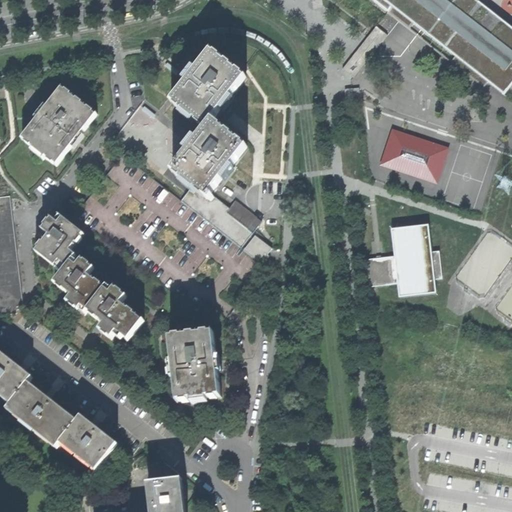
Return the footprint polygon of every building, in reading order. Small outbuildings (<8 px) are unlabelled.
[(372,0),(388,13),(394,6),(506,93),(511,85),(511,26),(479,0),(372,0)] [(198,123),(207,130),(214,121),(248,79),(245,76),(246,75),(239,70),(239,71),(233,68),(234,66),(229,62),(228,63),(222,59),(223,57),(218,54),(217,55),(213,52),(191,81),(174,103),(177,105),(176,106),(195,121),(196,120),(199,122),(198,123)] [(25,141),(61,168),(101,116),(65,89),(50,109),(25,141)] [(362,89),(354,90),(355,102),(355,103),(363,103),(362,89)] [(348,102),(355,102),(354,90),(347,91),(348,102)] [(273,170),(281,170),(283,114),(275,113),(273,170)] [(223,128),(214,121),(207,130),(195,146),(175,172),(179,174),(178,175),(184,180),(184,179),(194,187),(210,199),(213,195),(249,150),(245,147),(246,145),(240,141),(239,142),(234,138),(235,137),(229,132),(228,134),(222,130),(223,128)] [(438,184),(449,149),(394,132),(382,166),(438,184)] [(245,250),(243,248),(183,202),(124,156),(76,218),(200,314),(207,304),(226,319),(267,267),(264,265),(258,260),(245,250)] [(231,209),(213,195),(210,199),(194,187),(183,202),(243,248),(253,234),(249,231),(227,214),(231,209)] [(23,302),(12,197),(0,198),(0,316),(24,313),(23,302)] [(236,203),(231,209),(227,214),(249,231),(257,219),(236,203)] [(62,263),(69,269),(74,263),(79,256),(73,251),(79,244),(80,245),(84,239),(83,239),(86,235),(66,219),(61,225),(54,219),(51,222),(50,221),(47,225),(47,226),(44,230),(52,237),(46,244),(45,243),(40,249),(41,250),(39,254),(48,261),(58,269),(62,263)] [(262,223),(257,219),(249,231),(253,234),(262,223)] [(433,253),(430,226),(393,230),(396,258),(399,286),(401,299),(438,294),(436,281),(433,253)] [(258,260),(264,265),(272,256),(269,254),(273,249),(257,235),(245,250),(258,260)] [(440,252),(433,253),(436,281),(443,280),(440,252)] [(399,286),(396,258),(378,260),(368,261),(371,289),(399,286)] [(81,312),(84,308),(90,313),(108,290),(104,287),(105,286),(99,281),(97,282),(90,276),(96,269),(92,267),(93,265),(88,261),(86,262),(84,260),(79,267),(74,263),(69,269),(57,284),(61,287),(60,288),(65,293),(66,291),(74,297),(70,303),(73,306),(72,307),(75,309),(77,311),(78,310),(81,312)] [(119,334),(130,342),(145,323),(137,316),(138,315),(132,310),(131,312),(123,305),(128,298),(125,295),(126,294),(120,290),(119,291),(116,289),(112,294),(108,290),(90,313),(93,316),(92,317),(98,321),(99,320),(107,326),(103,331),(106,334),(105,335),(107,337),(109,339),(111,338),(114,340),(119,334)] [(218,399),(223,399),(216,336),(212,336),(212,334),(205,335),(205,337),(199,338),(198,336),(191,336),(191,339),(184,339),(184,337),(177,338),(177,340),(173,340),(177,372),(180,403),(185,403),(186,404),(191,404),(191,402),(195,402),(195,403),(213,401),(219,401),(218,399)] [(64,442),(100,470),(117,448),(102,437),(104,434),(100,432),(97,429),(95,431),(80,420),(77,425),(56,409),(58,407),(54,404),(50,401),(49,403),(28,387),(32,382),(17,370),(20,368),(17,365),(13,363),(11,365),(0,356),(0,391),(15,403),(11,408),(61,446),(64,442)] [(155,511),(154,511),(184,511),(181,481),(152,484),(154,503),(155,511)]
